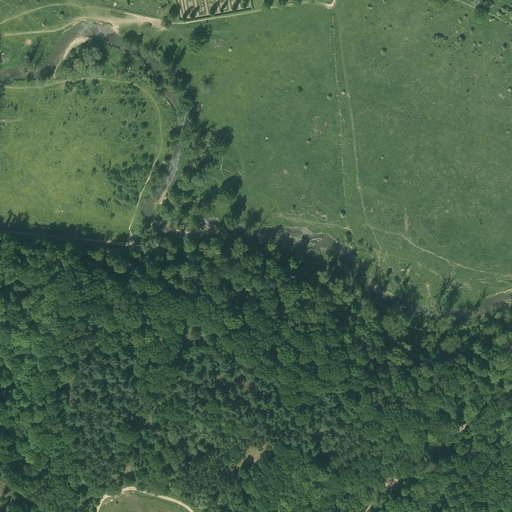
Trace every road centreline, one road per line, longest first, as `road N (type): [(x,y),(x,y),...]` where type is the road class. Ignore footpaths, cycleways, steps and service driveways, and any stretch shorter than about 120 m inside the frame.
road 1 (track): [(25,340),(74,292),(112,292),(154,310),(190,289),(284,318),(389,374),(396,387),(391,422),(345,511)]
road 2 (track): [(362,511),(464,426),(511,348)]
road 3 (unclassified): [(140,245),(0,231)]
road 4 (track): [(13,388),(49,511)]
